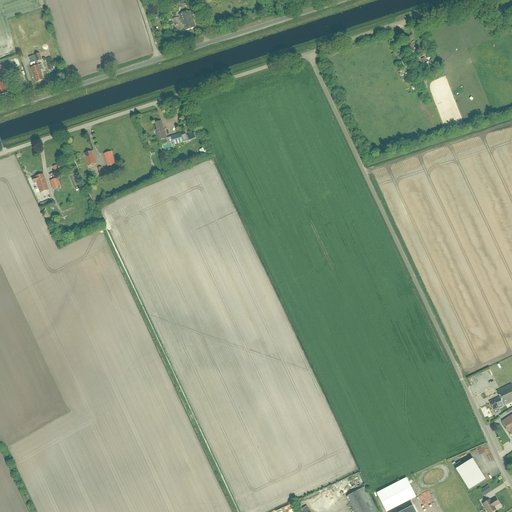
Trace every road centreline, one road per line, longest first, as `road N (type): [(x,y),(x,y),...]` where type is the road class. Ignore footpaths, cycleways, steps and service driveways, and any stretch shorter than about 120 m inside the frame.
road 1 (unclassified): [(511,487),(308,53)]
road 2 (unclassified): [(0,153),(308,53)]
road 3 (tertiary): [(157,59),(341,0)]
road 4 (unclassified): [(308,53),(469,0)]
road 5 (tertiary): [(0,110),(157,59)]
